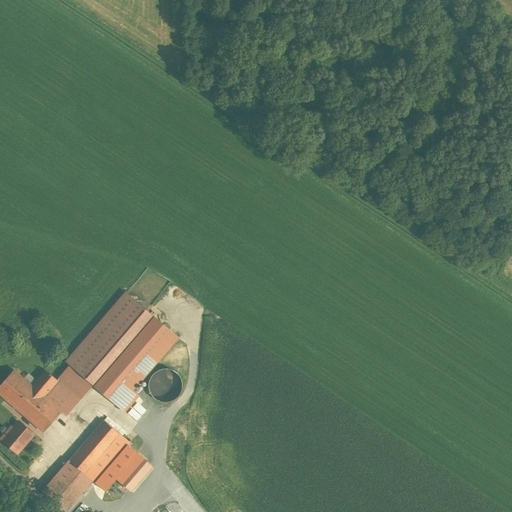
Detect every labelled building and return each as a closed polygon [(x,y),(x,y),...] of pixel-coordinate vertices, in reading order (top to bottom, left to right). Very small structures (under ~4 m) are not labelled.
[(46,370),(32,386),(44,397),(27,417),(43,431),(88,380),(124,412),(138,396),(132,390),(177,338),(126,293),(67,362),(71,365),(58,380),(46,370)] [(151,377),(149,381),(149,384),(149,388),(150,391),(151,394),(153,397),(156,399),(160,401),(163,402),(167,402),(170,401),(173,400),(176,398),(179,395),(181,392),(182,389),(182,385),(181,381),(180,378),(178,375),(176,372),(173,370),(169,369),(166,369),(162,369),(159,370),(156,372),(153,374),(151,377)] [(0,385),(0,393),(27,417),(44,397),(32,386),(13,370),(0,385)] [(69,511),(134,436),(104,412),(41,486),(67,511),(69,511)] [(11,427),(1,439),(18,453),(34,434),(18,421),(13,428),(11,427)] [(137,453),(116,478),(131,491),(152,467),(137,453)]
